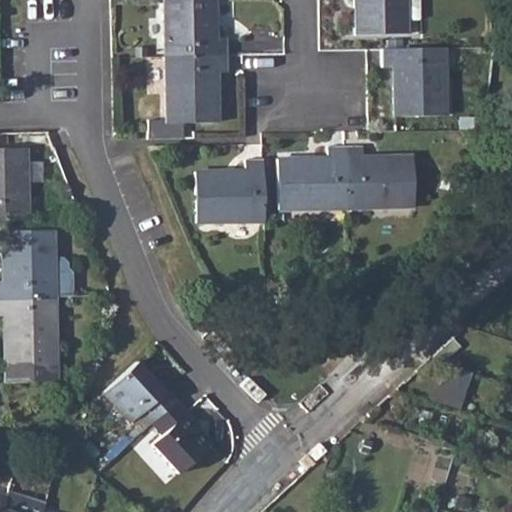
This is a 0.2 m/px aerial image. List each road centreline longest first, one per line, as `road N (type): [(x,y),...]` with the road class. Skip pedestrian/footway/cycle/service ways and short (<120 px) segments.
road 1 (residential): [(86,121),(88,155),(158,322),(273,452)]
road 2 (residential): [(511,241),(273,452)]
road 3 (residential): [(91,0),(86,121)]
